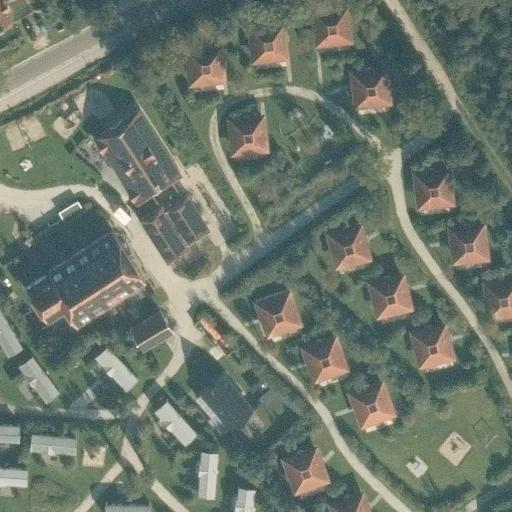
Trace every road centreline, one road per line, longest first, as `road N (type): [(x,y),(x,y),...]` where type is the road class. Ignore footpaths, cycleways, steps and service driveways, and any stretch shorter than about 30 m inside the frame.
road 1 (tertiary): [(0,86),(162,0)]
road 2 (track): [(442,80),(511,193)]
